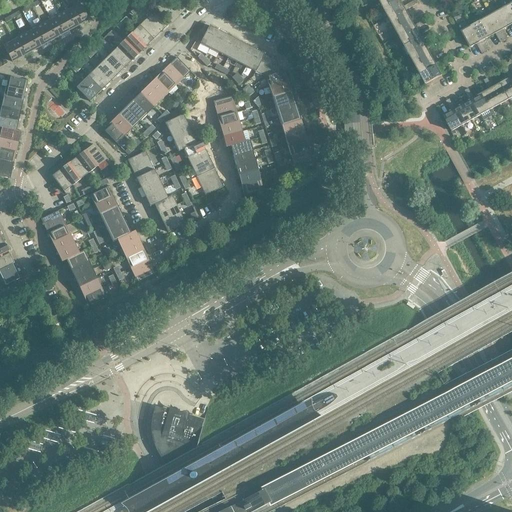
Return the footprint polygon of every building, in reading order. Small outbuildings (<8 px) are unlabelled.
[(397,0),(384,8),(389,17),(405,8),(404,6),(400,0),(397,0)] [(70,9),(78,25),(88,20),(78,2),(72,6),(73,7),(70,9)] [(389,17),(394,27),(410,17),(406,10),(411,7),(409,4),(404,6),(405,8),(389,17)] [(511,10),(509,5),(500,10),(509,27),(511,24),(511,10)] [(130,12),(134,16),(139,11),(135,7),(130,12)] [(59,13),(69,30),(78,25),(70,9),(66,12),(65,10),(59,13)] [(500,10),(490,15),(504,41),(508,39),(503,30),(509,27),(500,10)] [(139,26),(153,40),(168,25),(154,11),(139,26)] [(51,20),(59,36),(69,30),(59,13),(54,16),(54,18),(51,20)] [(490,15),(481,21),(490,37),(496,34),(501,43),(504,41),(490,15)] [(120,21),(124,25),(129,20),(125,16),(120,21)] [(394,27),(399,36),(416,27),(415,25),(410,17),(394,27)] [(40,23),(50,41),(59,36),(51,20),(47,22),(46,20),(40,23)] [(115,26),(119,30),(124,25),(120,21),(115,26)] [(471,26),(486,51),(489,49),(484,40),(490,37),(481,21),(471,26)] [(31,30),(40,46),(50,41),(40,23),(34,27),(35,28),(31,30)] [(399,36),(405,46),(421,37),(417,29),(421,26),(419,23),(415,25),(416,27),(399,36)] [(132,33),(146,47),(153,40),(139,26),(132,33)] [(200,44),(210,49),(218,31),(209,26),(203,38),(202,39),(200,44)] [(477,44),(482,53),(486,51),(471,26),(461,31),(470,48),(477,44)] [(21,34),(31,51),(40,46),(31,30),(28,32),(27,31),(21,34)] [(111,30),(106,35),(110,39),(115,34),(111,30)] [(210,49),(219,53),(228,36),(218,31),(210,49)] [(125,40),(138,54),(146,47),(132,33),(125,40)] [(13,41),(21,57),(31,51),(21,34),(15,37),(16,39),(13,41)] [(106,35),(101,40),(101,41),(105,44),(110,39),(106,35)] [(200,44),(202,39),(203,38),(198,36),(198,37),(190,50),(194,54),(200,44)] [(219,53),(228,58),(237,40),(228,36),(219,53)] [(405,46),(410,55),(426,46),(425,44),(421,37),(405,46)] [(117,47),(131,61),(138,54),(125,40),(117,47)] [(228,58),(237,63),(246,45),(237,40),(228,58)] [(2,45),(11,62),(21,57),(13,41),(9,43),(8,41),(2,44),(2,45)] [(410,55),(415,65),(432,56),(427,48),(432,46),(430,42),(425,44),(426,46),(410,55)] [(96,45),(91,50),(95,54),(100,49),(96,45)] [(237,63),(246,67),(255,50),(246,45),(237,63)] [(110,54),(124,68),(131,61),(117,47),(110,54)] [(86,55),(90,59),(95,54),(91,50),(86,55)] [(246,67),(255,72),(264,54),(255,50),(246,67)] [(201,53),(197,57),(202,62),(206,58),(205,58),(201,53)] [(103,62),(116,76),(124,68),(110,54),(103,62)] [(255,72),(266,78),(280,73),(278,66),(277,64),(277,62),(276,61),(275,60),(273,59),(264,54),(255,72)] [(415,65),(420,74),(437,65),(436,63),(432,56),(415,65)] [(162,72),(176,87),(191,72),(177,58),(162,72)] [(202,62),(207,67),(208,66),(211,63),(206,58),(202,62)] [(82,59),(77,64),(80,68),(86,63),(82,60),(82,59)] [(420,74),(426,84),(426,85),(443,76),(442,75),(438,67),(443,65),(440,61),(436,63),(437,65),(420,74)] [(95,69),(109,83),(116,76),(103,62),(95,69)] [(72,69),(75,73),(80,68),(77,64),(72,69)] [(88,76),(102,90),(109,83),(95,69),(88,76)] [(266,78),(269,88),(288,81),(285,71),(282,72),(280,73),(266,78)] [(155,80),(169,94),(176,87),(162,72),(155,80)] [(232,78),(235,81),(240,77),(237,73),(232,78)] [(83,95),(90,102),(102,90),(88,76),(76,88),(83,95)] [(5,87),(5,88),(24,92),(27,81),(8,77),(7,81),(3,80),(2,86),(5,87)] [(235,81),(238,85),(244,81),(240,77),(235,81)] [(500,83),(510,100),(511,98),(511,81),(510,78),(508,79),(500,83)] [(147,87),(161,101),(169,94),(155,80),(147,87)] [(269,88),(272,97),(291,91),(288,81),(269,88)] [(491,89),(500,105),(510,100),(500,83),(493,87),(490,83),(486,85),(489,90),(491,89)] [(245,93),(251,88),(248,85),(242,89),(242,90),(245,93)] [(140,94),(154,108),(161,101),(147,87),(140,94)] [(5,88),(3,98),(22,102),(24,92),(5,88)] [(245,93),(249,97),(254,92),(251,88),(245,93)] [(183,94),(187,97),(192,92),(188,89),(183,94)] [(481,94),(490,110),(500,105),(491,89),(489,90),(481,94)] [(272,97),(275,107),(294,101),(291,91),(272,97)] [(472,99),(481,116),(490,110),(481,94),(474,98),(471,93),(467,95),(470,100),(472,99)] [(133,101),(147,115),(154,108),(140,94),(133,101)] [(176,101),(180,105),(185,100),(181,96),(176,101)] [(218,118),(237,113),(232,96),(213,102),(218,118)] [(252,102),(256,105),(261,100),(258,97),(252,102)] [(3,98),(1,108),(20,112),(22,102),(3,98)] [(462,104),(472,121),(481,116),(472,99),(470,100),(462,104)] [(256,105),(259,109),(265,104),(261,100),(256,105)] [(125,108),(139,123),(147,115),(133,101),(125,108)] [(171,106),(175,110),(178,106),(180,105),(176,101),(171,106)] [(275,107),(278,117),(297,111),(294,101),(275,107)] [(449,106),(451,110),(453,109),(462,126),(472,121),(462,104),(455,108),(452,104),(449,106)] [(1,108),(0,110),(0,117),(17,122),(20,112),(1,108)] [(118,115),(132,130),(139,123),(125,108),(118,115)] [(453,109),(451,110),(443,115),(452,131),(462,126),(453,109)] [(164,112),(161,115),(165,119),(170,114),(166,110),(164,112)] [(278,117),(282,126),(300,120),(297,111),(278,117)] [(221,128),(240,122),(237,113),(218,118),(221,128)] [(111,123),(125,137),(132,130),(118,115),(111,123)] [(156,120),(160,124),(165,119),(161,115),(156,120)] [(165,123),(170,133),(188,124),(183,115),(165,123)] [(0,129),(1,129),(15,132),(15,131),(17,122),(0,117),(0,129)] [(282,126),(285,136),(303,130),(300,120),(282,126)] [(223,137),(242,132),(240,122),(221,128),(223,137)] [(103,130),(117,144),(125,137),(111,123),(103,130)] [(170,133),(174,142),(192,133),(188,124),(170,133)] [(147,130),(150,133),(155,128),(152,125),(147,130)] [(0,131),(0,139),(18,143),(20,133),(17,132),(15,131),(15,132),(1,129),(0,131)] [(142,135),(145,138),(150,133),(147,130),(142,135)] [(285,136),(288,146),(306,140),(303,130),(285,136)] [(157,131),(152,136),(156,140),(160,135),(157,131)] [(228,147),(231,146),(245,142),(242,132),(223,137),(226,147),(226,148),(228,147)] [(182,150),(183,150),(183,149),(197,143),(192,133),(174,142),(179,152),(182,150)] [(0,149),(15,153),(18,143),(0,139),(0,149)] [(137,139),(132,144),(136,148),(141,143),(137,139)] [(156,143),(159,149),(164,146),(161,140),(156,143)] [(231,146),(233,156),(252,151),(249,140),(245,142),(231,146)] [(288,146),(291,156),(310,150),(306,140),(288,146)] [(183,150),(187,159),(205,150),(201,141),(199,142),(197,143),(183,149),(183,150)] [(85,151),(97,166),(105,160),(93,144),(85,151)] [(127,149),(130,152),(131,153),(136,148),(132,144),(127,149)] [(159,149),(163,155),(167,153),(168,153),(164,146),(159,149)] [(0,159),(13,163),(15,153),(0,149),(0,159)] [(187,159),(192,168),(210,159),(205,150),(187,159)] [(310,150),(291,156),(296,171),(315,165),(310,150)] [(77,157),(89,173),(97,166),(85,151),(77,157)] [(233,156),(236,166),(255,161),(252,151),(233,156)] [(136,179),(154,170),(145,152),(135,157),(132,158),(128,160),(136,179)] [(69,163),(81,179),(89,173),(77,157),(69,163)] [(0,176),(9,179),(13,163),(0,159),(0,176)] [(192,168),(196,177),(214,169),(210,159),(192,168)] [(236,166),(239,176),(258,170),(255,161),(236,166)] [(61,169),(72,185),(81,179),(69,163),(61,169)] [(52,176),(64,192),(72,185),(61,169),(52,176)] [(196,177),(205,195),(205,196),(223,187),(214,169),(196,177)] [(141,188),(159,180),(154,170),(136,179),(141,188)] [(239,176),(242,185),(260,180),(258,170),(239,176)] [(170,178),(173,184),(178,182),(174,175),(170,178)] [(179,178),(182,184),(187,181),(184,175),(179,178)] [(145,197),(163,189),(159,180),(141,188),(145,197)] [(260,180),(242,185),(244,196),(263,191),(260,180)] [(182,184),(185,190),(187,189),(190,188),(187,182),(187,181),(182,184)] [(178,182),(173,184),(176,190),(181,188),(178,182)] [(94,185),(87,188),(90,193),(96,189),(94,185)] [(95,205),(112,196),(108,187),(90,195),(95,205)] [(81,191),(83,196),(90,193),(87,188),(81,191)] [(153,206),(155,205),(154,204),(167,198),(163,189),(145,197),(150,206),(150,207),(153,206)] [(95,205),(99,214),(117,206),(112,196),(95,205)] [(155,205),(159,214),(177,205),(172,196),(167,198),(154,204),(155,205)] [(75,202),(78,207),(85,204),(82,199),(75,202)] [(67,206),(67,207),(69,211),(75,208),(73,203),(67,206)] [(159,214),(163,223),(181,214),(177,205),(159,214)] [(100,225),(104,223),(121,215),(117,206),(99,214),(96,216),(100,225)] [(48,234),(66,226),(59,210),(41,219),(48,234)] [(82,215),(85,221),(90,219),(87,213),(82,215)] [(181,214),(163,223),(168,233),(169,232),(183,225),(185,224),(186,224),(185,224),(181,214)] [(104,223),(108,233),(126,224),(121,215),(104,223)] [(85,221),(88,228),(93,225),(90,219),(85,221)] [(77,224),(80,230),(85,228),(82,221),(77,224)] [(113,242),(117,240),(130,233),(126,224),(108,233),(113,242)] [(53,243),(70,235),(66,226),(48,234),(53,243)] [(93,232),(96,238),(101,236),(98,230),(93,232)] [(117,240),(121,249),(139,241),(134,231),(132,232),(130,233),(117,240)] [(57,252),(75,244),(70,235),(53,243),(57,252)] [(96,238),(99,245),(104,242),(101,236),(96,238)] [(121,249),(126,258),(143,250),(139,241),(121,249)] [(0,246),(0,258),(10,253),(5,244),(0,246)] [(65,261),(66,260),(79,253),(75,244),(57,252),(61,262),(62,262),(65,261)] [(96,245),(91,247),(94,254),(99,252),(96,245)] [(104,250),(107,256),(112,254),(109,248),(104,250)] [(126,258),(130,267),(148,259),(143,250),(126,258)] [(66,260),(70,269),(88,261),(83,251),(79,253),(66,260)] [(0,258),(0,269),(14,263),(10,253),(0,258)] [(107,256),(110,263),(115,260),(112,254),(107,256)] [(99,259),(102,265),(107,263),(104,256),(99,259)] [(130,267),(138,282),(155,274),(148,259),(130,267)] [(70,269),(75,278),(92,270),(88,261),(70,269)] [(0,269),(0,279),(3,286),(21,278),(14,263),(0,269)] [(107,263),(102,265),(105,272),(110,269),(107,263)] [(113,268),(116,275),(121,272),(117,266),(113,268)] [(75,278),(79,287),(97,279),(92,270),(75,278)] [(116,275),(119,281),(124,279),(121,272),(116,275)] [(108,277),(111,284),(116,281),(113,275),(108,277)] [(79,287),(84,297),(101,288),(97,279),(79,287)] [(111,284),(114,290),(119,287),(116,282),(116,281),(111,284)] [(84,297),(88,306),(106,298),(101,288),(84,297)] [(57,314),(50,318),(54,325),(61,322),(57,314)] [(221,511),(259,511),(261,511),(445,417),(511,381),(511,361),(443,396),(252,494),(232,505),(232,507),(231,507),(221,511)] [(321,399),(311,404),(306,407),(307,409),(306,409),(305,413),(308,414),(309,414),(310,415),(316,412),(325,407),(328,405),(330,404),(333,401),(335,399),(337,397),(336,396),(336,395),(336,394),(333,395),(330,395),(326,396),(323,397),(321,399)] [(147,511),(320,416),(316,412),(313,409),(312,407),(311,404),(310,397),(120,503),(125,507),(127,509),(128,511),(147,511)] [(170,405),(169,409),(178,412),(177,416),(181,418),(187,419),(188,415),(189,414),(188,412),(186,411),(184,411),(181,411),(179,411),(176,410),(174,409),(172,408),(170,405)] [(181,474),(187,476),(187,475),(186,474),(186,473),(181,471),(177,469),(174,466),(171,464),(170,463),(166,459),(164,456),(162,453),(160,449),(158,445),(157,441),(156,438),(155,434),(155,431),(155,426),(155,422),(156,418),(156,415),(159,408),(163,409),(163,408),(154,406),(152,415),(150,422),(150,429),(151,438),(153,445),(156,452),(160,459),(165,463),(170,467),(175,471),(181,474)] [(166,459),(170,463),(171,464),(174,466),(177,469),(181,471),(186,473),(186,474),(187,475),(187,476),(188,477),(190,478),(191,479),(192,479),(193,479),(195,478),(196,478),(196,477),(197,476),(200,477),(204,477),(208,477),(208,480),(210,487),(211,492),(212,496),(214,500),(216,505),(218,510),(219,511),(259,511),(261,511),(252,494),(232,505),(232,507),(231,507),(229,502),(227,499),(223,492),(222,490),(214,476),(214,475),(213,476),(203,458),(204,457),(203,457),(198,447),(197,448),(196,446),(198,441),(204,419),(201,418),(191,415),(188,415),(187,419),(181,418),(177,416),(178,412),(169,409),(163,407),(163,408),(163,409),(159,408),(156,415),(156,418),(155,422),(155,426),(155,431),(155,434),(156,438),(157,441),(158,445),(160,449),(162,453),(164,456),(166,459)] [(76,418),(94,423),(96,415),(78,410),(76,418)] [(60,420),(58,428),(76,433),(78,425),(60,420)] [(40,438),(58,443),(60,435),(42,429),(40,438)] [(100,443),(118,449),(121,441),(102,435),(100,443)] [(22,447),(40,453),(42,444),(25,439),(22,447)] [(102,453),(84,447),(81,456),(99,461),(102,453)] [(66,457),(63,465),(81,470),(84,462),(66,457)] [(45,475),(63,480),(66,472),(48,466),(45,475)]
